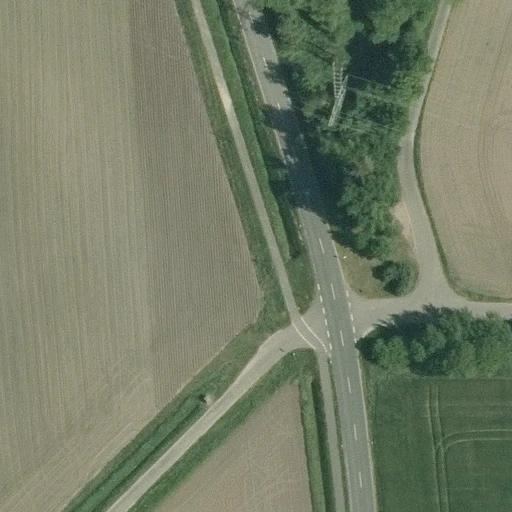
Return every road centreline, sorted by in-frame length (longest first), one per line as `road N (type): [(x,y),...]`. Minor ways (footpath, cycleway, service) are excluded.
road 1 (tertiary): [(241,0),(338,313)]
road 2 (track): [(437,313),(404,150),(446,0)]
road 3 (unclassified): [(338,313),(308,331),(123,511)]
road 4 (tertiary): [(338,313),(360,511)]
road 5 (track): [(511,313),(338,313)]
